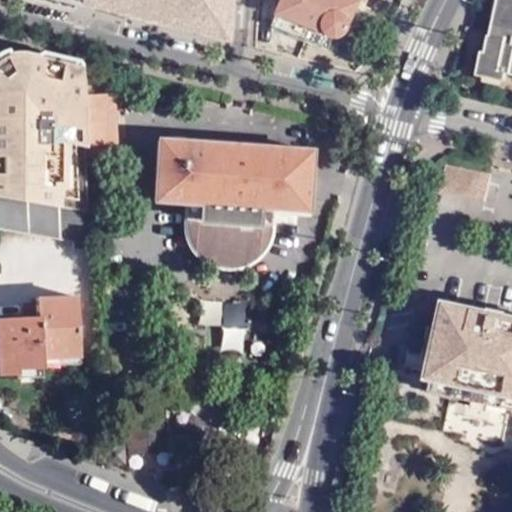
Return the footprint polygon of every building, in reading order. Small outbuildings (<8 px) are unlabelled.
[(77,0),(78,1),(226,39),(227,28),(229,0),(77,0)] [(285,0),(279,16),(291,21),(289,29),(340,47),(346,46),(351,45),(355,42),(358,40),(365,26),(358,23),(367,0),(285,0)] [(511,0),(505,0),(501,19),(494,18),(484,68),(511,74),(511,0)] [(501,19),(505,0),(493,0),(490,17),(494,18),(501,19)] [(82,119),(82,95),(81,85),(6,72),(0,149),(0,174),(33,180),(39,113),(82,119)] [(115,93),(82,95),(82,119),(84,158),(106,157),(107,143),(117,143),(115,93)] [(306,210),(310,151),(159,140),(156,199),(187,202),(186,229),(187,233),(191,241),(195,248),(196,250),(201,255),(207,259),(214,262),(221,264),(228,265),(236,264),(243,261),(250,258),(256,253),(261,248),(263,245),(268,237),(272,227),(274,209),(306,210)] [(491,174),(447,165),(441,191),(486,200),(491,174)] [(58,176),(59,206),(86,211),(85,177),(58,176)] [(86,211),(59,206),(0,194),(0,225),(75,241),(75,247),(92,250),(90,211),(86,211)] [(36,299),(37,315),(0,316),(0,372),(17,372),(17,365),(42,364),(41,354),(78,351),(75,297),(36,299)] [(511,391),(511,312),(448,299),(443,326),(429,322),(420,365),(433,369),(432,374),(460,381),(457,393),(473,397),(471,406),(488,409),(490,401),(508,404),(511,391)] [(202,300),(201,325),(244,326),(244,301),(202,300)] [(242,350),(242,327),(198,327),(198,350),(242,350)] [(164,450),(158,399),(121,403),(126,454),(164,450)] [(202,441),(211,421),(194,413),(185,433),(202,441)]
